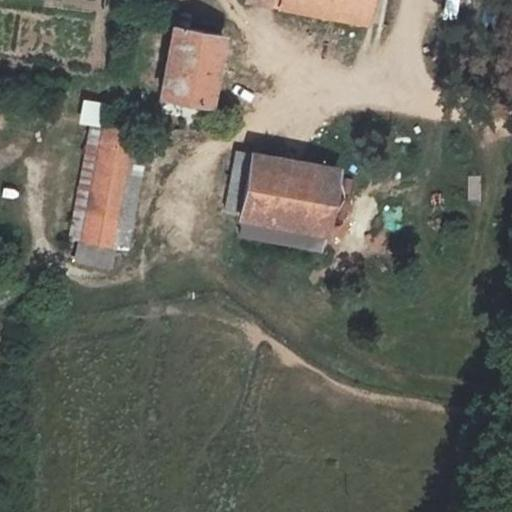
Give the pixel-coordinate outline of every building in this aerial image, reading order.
[(0,0),(0,3),(87,17),(89,0),(0,0)] [(360,0),(281,0),(280,5),(357,18),(360,0)] [(216,34),(170,28),(156,102),(204,110),(216,34)] [(89,123),(94,100),(82,97),(77,121),(89,123)] [(79,212),(96,126),(101,102),(94,100),(89,123),(62,255),(69,258),(72,242),(79,212)] [(125,131),(96,126),(79,212),(72,242),(100,247),(125,131)] [(138,133),(125,131),(100,247),(118,251),(138,133)] [(330,176),(245,161),(234,226),(319,240),(330,176)]
